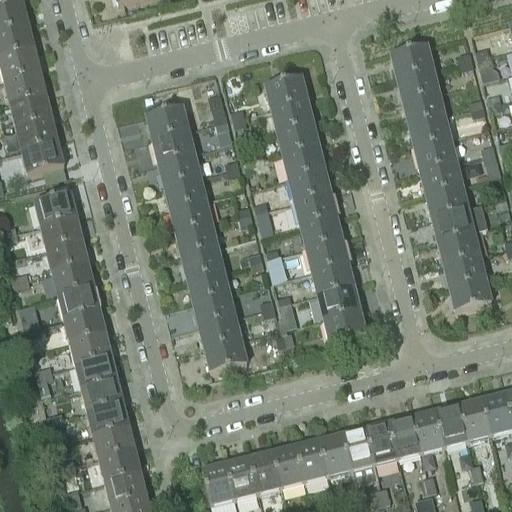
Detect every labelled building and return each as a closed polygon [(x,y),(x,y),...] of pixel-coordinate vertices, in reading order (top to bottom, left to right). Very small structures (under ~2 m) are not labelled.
[(19,0),(0,0),(0,15),(22,10),(19,0)] [(153,0),(114,0),(118,12),(154,2),(153,0)] [(22,10),(0,15),(0,39),(28,32),(22,10)] [(28,32),(0,39),(0,64),(34,56),(28,32)] [(390,62),(396,86),(432,77),(426,53),(390,62)] [(475,58),(476,66),(488,63),(486,55),(475,58)] [(34,56),(0,64),(0,74),(4,89),(40,80),(34,56)] [(457,62),(459,70),(471,67),(469,59),(457,62)] [(488,63),(476,66),(478,73),(490,70),(488,63)] [(471,67),(459,70),(461,78),(473,75),(471,67)] [(432,77),(396,86),(402,109),(438,100),(432,77)] [(40,80),(4,89),(9,112),(46,103),(40,80)] [(264,93),(270,117),(307,108),(301,84),(264,93)] [(219,100),(206,103),(209,116),(222,113),(220,104),(220,103),(219,100)] [(438,100),(402,109),(408,132),(444,123),(438,100)] [(236,118),(232,101),(226,103),(232,127),(244,124),(242,116),(236,118)] [(486,105),(488,112),(500,109),(498,102),(486,105)] [(46,103),(9,112),(15,135),(51,126),(46,103)] [(469,109),(471,117),(482,114),(480,106),(469,109)] [(307,108),(270,117),(276,140),(312,131),(307,108)] [(500,109),(488,112),(490,120),(502,117),(500,109)] [(146,123),(152,147),(188,138),(182,114),(146,123)] [(482,114),(471,117),(472,124),(484,121),(482,114)] [(213,124),(215,131),(226,128),(224,121),(213,124)] [(444,123),(408,132),(413,156),(450,146),(444,123)] [(244,124),(232,127),(234,135),(246,132),(244,124)] [(51,126),(15,135),(21,159),(57,150),(51,126)] [(226,128),(215,131),(217,139),(228,136),(226,128)] [(312,131),(276,140),(282,164),(319,155),(312,131)] [(188,138),(152,147),(157,169),(193,160),(188,138)] [(450,146),(413,156),(419,179),(456,170),(450,146)] [(498,151),(500,159),(511,156),(509,148),(498,151)] [(57,150),(21,159),(27,183),(63,174),(57,150)] [(480,156),(482,163),(494,160),(492,153),(480,156)] [(319,155),(282,164),(288,187),(324,177),(319,155)] [(511,158),(511,156),(500,159),(502,166),(511,163),(511,158)] [(193,160),(157,169),(163,193),(199,184),(193,160)] [(494,160),(482,163),(484,171),(496,168),(494,160)] [(242,166),(244,173),(255,171),(253,163),(242,166)] [(224,170),(226,178),(238,175),(236,167),(224,170)] [(456,170),(419,179),(425,202),(461,193),(456,170)] [(255,171),(244,173),(246,181),(257,178),(255,171)] [(238,175),(226,178),(228,185),(240,183),(238,175)] [(324,177),(288,187),(294,210),(330,201),(324,177)] [(487,180),(476,183),(477,189),(488,186),(487,180)] [(199,184),(163,193),(169,216),(205,207),(199,184)] [(461,193),(425,202),(431,225),(467,216),(461,193)] [(492,202),(494,210),(506,207),(504,199),(492,202)] [(34,210),(40,234),(76,225),(70,201),(34,210)] [(330,201),(294,210),(299,233),(336,224),(330,201)] [(205,207),(169,216),(175,240),(211,231),(205,207)] [(506,207),(494,210),(496,217),(508,214),(506,207)] [(253,212),(255,220),(267,217),(265,209),(253,212)] [(236,217),(238,224),(250,221),(248,214),(236,217)] [(467,216),(431,225),(437,249),(473,240),(467,216)] [(267,217),(255,220),(257,228),(269,225),(267,217)] [(250,221),(238,224),(240,232),(252,229),(250,221)] [(336,224),(299,233),(305,257),(342,248),(336,224)] [(76,225),(40,234),(45,256),(82,247),(76,225)] [(211,231),(175,240),(180,263),(217,254),(211,231)] [(14,234),(7,236),(10,247),(17,246),(14,234)] [(7,236),(0,237),(0,241),(2,249),(10,247),(7,236)] [(473,240),(437,249),(443,272),(479,263),(473,240)] [(82,247),(45,256),(52,280),(88,271),(82,247)] [(342,248),(305,257),(311,280),(347,271),(342,248)] [(217,254),(180,263),(186,287),(223,278),(217,254)] [(265,259),(267,266),(279,264),(277,256),(265,259)] [(248,263),(250,271),(261,268),(259,260),(248,263)] [(479,263),(443,272),(448,295),(485,286),(479,263)] [(279,264),(267,266),(269,274),(281,271),(279,264)] [(261,268),(250,271),(251,279),(263,276),(261,268)] [(88,271),(52,280),(57,303),(94,294),(88,271)] [(347,271),(311,280),(317,304),(353,295),(347,271)] [(223,278),(186,287),(192,309),(228,300),(223,278)] [(26,281),(18,282),(21,294),(29,292),(26,281)] [(18,282),(11,284),(13,296),(21,294),(18,282)] [(485,286),(448,295),(455,319),(491,310),(485,286)] [(94,294),(57,303),(63,327),(99,317),(94,294)] [(353,295),(317,304),(323,327),(359,318),(353,295)] [(228,300),(192,309),(198,333),(234,324),(228,300)] [(277,305),(279,313),(290,310),(288,303),(277,305)] [(259,310),(261,318),(273,315),(271,307),(259,310)] [(290,310),(279,313),(281,321),(292,318),(290,310)] [(273,315),(261,318),(263,325),(275,322),(273,315)] [(99,317),(63,327),(69,350),(105,340),(99,317)] [(9,318),(0,320),(0,324),(2,331),(12,329),(9,318)] [(359,318),(323,327),(329,351),(365,342),(359,318)] [(234,324),(198,333),(204,357),(240,348),(234,324)] [(286,339),(286,336),(292,335),(289,324),(277,327),(280,341),(286,339)] [(37,327),(30,329),(33,341),(40,339),(37,327)] [(33,341),(30,329),(22,331),(25,343),(33,341)] [(105,340),(69,350),(75,373),(111,364),(105,340)] [(291,340),(283,342),(286,353),(293,352),(291,340)] [(286,353),(283,342),(275,344),(278,355),(286,353)] [(240,348),(204,357),(210,381),(246,371),(240,348)] [(111,364),(75,373),(81,396),(117,387),(111,364)] [(49,374),(42,376),(45,387),(52,385),(49,374)] [(42,376),(34,377),(37,389),(45,387),(42,376)] [(117,387),(81,396),(86,420),(123,410),(117,387)] [(511,431),(504,401),(481,407),(490,443),(511,437),(511,431)] [(481,407),(458,413),(467,449),(490,443),(481,407)] [(123,410),(86,420),(92,443),(129,434),(123,410)] [(458,413),(435,419),(444,455),(467,449),(458,413)] [(435,419),(411,424),(421,461),(444,455),(435,419)] [(61,420),(53,422),(56,434),(64,432),(61,420)] [(56,434),(53,422),(46,424),(49,436),(56,434)] [(411,424),(389,430),(398,466),(421,461),(411,424)] [(389,430),(365,436),(374,472),(398,466),(389,430)] [(129,434),(92,443),(98,466),(134,457),(129,434)] [(365,436),(342,442),(351,478),(374,472),(365,436)] [(342,442),(318,448),(327,484),(351,478),(342,442)] [(318,448),(296,454),(305,490),(327,484),(318,448)] [(296,454),(272,460),(281,496),(305,490),(296,454)] [(134,457),(98,466),(104,489),(140,480),(134,457)] [(272,460),(249,465),(258,501),(281,496),(272,460)] [(249,465),(225,471),(234,507),(258,501),(249,465)] [(73,467),(65,469),(68,480),(75,478),(73,467)] [(65,469),(57,471),(60,482),(68,480),(65,469)] [(209,511),(216,511),(234,507),(225,471),(201,477),(209,511)] [(467,475),(469,482),(481,479),(479,472),(467,475)] [(481,479),(469,482),(471,490),(483,487),(481,479)] [(140,480),(104,489),(109,511),(113,511),(146,504),(140,480)] [(421,486),(423,494),(434,491),(432,483),(421,486)] [(434,491),(423,494),(425,502),(436,499),(434,491)] [(374,498),(376,506),(388,503),(386,495),(374,498)] [(388,503),(376,506),(377,511),(383,511),(390,510),(388,503)]
